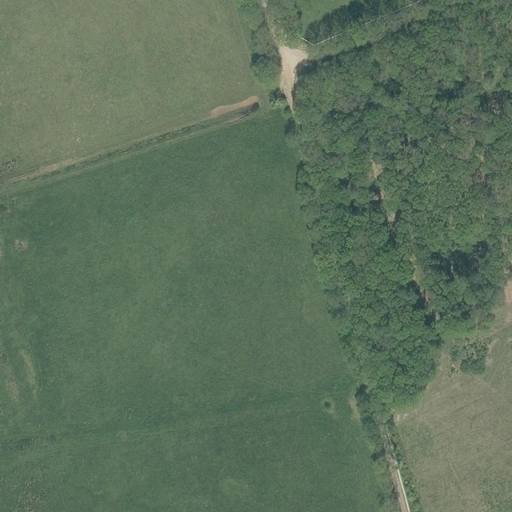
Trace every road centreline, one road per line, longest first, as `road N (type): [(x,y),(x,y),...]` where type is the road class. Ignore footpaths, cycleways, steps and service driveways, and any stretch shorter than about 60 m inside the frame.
road 1 (track): [(266,0),(289,60),(404,511)]
road 2 (unclassified): [(295,60),(448,0)]
